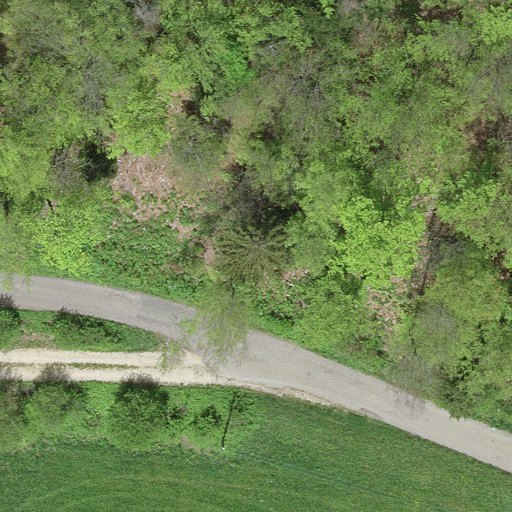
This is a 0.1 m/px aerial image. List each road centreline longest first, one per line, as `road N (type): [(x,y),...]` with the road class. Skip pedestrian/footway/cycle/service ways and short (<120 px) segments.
road 1 (unclassified): [(0,292),(145,314),(511,451)]
road 2 (track): [(0,365),(286,363)]
